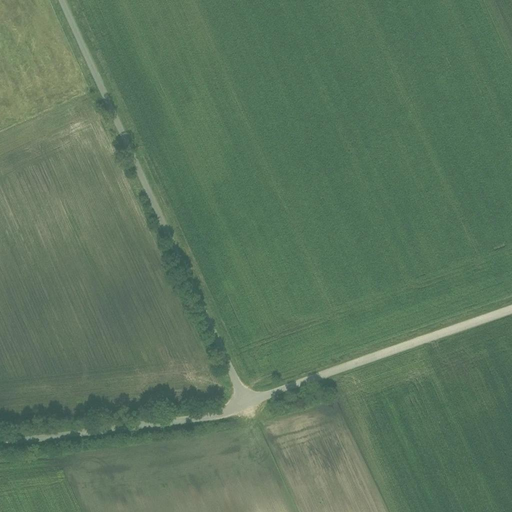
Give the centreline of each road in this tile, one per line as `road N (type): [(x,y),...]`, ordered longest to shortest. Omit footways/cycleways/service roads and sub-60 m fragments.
road 1 (unclassified): [(60,0),(244,404)]
road 2 (unclassified): [(511,310),(244,404)]
road 3 (unclassified): [(244,404),(0,441)]
